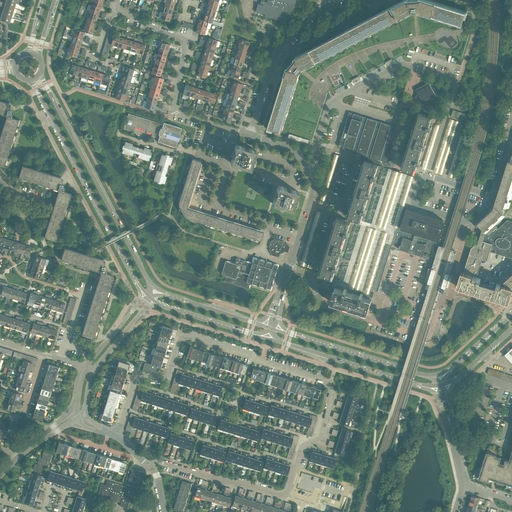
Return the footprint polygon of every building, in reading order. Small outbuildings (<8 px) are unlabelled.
[(101,8),(103,2),(96,0),(93,0),(92,5),(101,8)] [(173,9),(175,3),(166,0),(165,0),(164,6),(173,9),(174,9),(173,9)] [(258,4),(255,12),(257,13),(258,12),(265,14),(264,16),(265,17),(265,16),(287,23),(287,24),(292,8),(293,7),(292,7),(292,5),(293,5),(295,5),(296,0),(261,0),(261,1),(261,0),(261,1),(260,3),(260,4),(258,4)] [(352,43),(392,22),(413,11),(417,11),(462,25),(462,24),(464,17),(466,12),(451,7),(450,8),(436,3),(427,0),(406,0),(394,7),(394,6),(380,14),(366,21),(346,32),(352,43)] [(215,11),(217,5),(208,2),(207,8),(206,8),(215,11)] [(13,13),(14,8),(0,3),(0,6),(4,8),(3,10),(13,13)] [(98,14),(100,8),(101,9),(101,8),(92,5),(91,5),(89,11),(98,14)] [(171,15),(173,9),(164,6),(162,12),(171,15)] [(213,17),(215,11),(206,8),(206,9),(204,14),(213,17)] [(96,20),(98,14),(89,11),(87,18),(97,21),(97,20),(96,20)] [(472,27),(462,24),(462,25),(417,11),(413,11),(392,22),(352,43),(303,69),(300,72),(282,131),(289,134),(310,140),(312,141),(328,92),(355,78),(418,45),(462,58),(472,27)] [(169,21),(171,15),(162,12),(160,19),(169,22),(170,21),(169,21)] [(0,19),(10,23),(11,18),(0,14),(0,16),(1,17),(0,19)] [(211,24),(213,17),(204,14),(203,20),(203,21),(208,22),(208,23),(211,24)] [(94,27),(96,21),(97,21),(87,18),(85,24),(94,27)] [(206,29),(208,23),(208,22),(203,21),(203,20),(199,19),(198,20),(199,20),(197,26),(206,29)] [(92,33),(94,27),(85,24),(83,30),(93,33),(92,33)] [(204,35),(206,29),(197,26),(195,32),(195,31),(194,32),(204,35)] [(82,39),(84,33),(85,33),(85,32),(75,29),(73,36),(82,39)] [(352,43),(346,32),(324,43),(310,50),(296,57),(295,55),(290,58),(287,61),(285,67),(286,67),(285,72),(286,73),(283,83),(279,98),(279,97),(269,128),(282,131),(300,72),(303,69),(352,43)] [(80,44),(82,39),(73,36),(71,42),(81,45),(80,44)] [(117,47),(120,37),(114,36),(113,37),(112,39),(112,42),(111,45),(117,47)] [(123,49),(126,39),(120,38),(121,37),(120,37),(117,47),(123,49)] [(215,47),(217,41),(208,38),(208,39),(206,44),(215,47)] [(130,50),(133,41),(132,41),(126,39),(123,49),(130,50)] [(247,48),(249,42),(250,43),(250,42),(240,39),(238,45),(247,48)] [(136,52),(139,43),(133,42),(133,41),(130,50),(136,52)] [(78,51),(80,45),(81,45),(71,42),(69,48),(78,51)] [(168,51),(170,45),(161,42),(159,48),(168,51)] [(142,54),(145,45),(144,45),(139,43),(136,52),(142,54)] [(213,53),(215,47),(206,44),(204,50),(213,53)] [(246,54),(247,48),(238,45),(236,52),(246,55),(246,54)] [(76,57),(78,51),(69,48),(67,55),(77,58),(77,57),(76,57)] [(166,57),(168,51),(159,48),(157,55),(166,58),(167,57),(166,57)] [(211,59),(213,53),(204,50),(204,51),(202,57),(211,59)] [(243,61),(245,55),(246,55),(236,52),(234,58),(243,61)] [(164,64),(166,58),(157,55),(155,61),(164,64)] [(209,66),(211,59),(202,57),(201,63),(200,62),(200,63),(209,66)] [(242,67),(243,61),(234,58),(233,64),(242,67)] [(162,69),(164,64),(155,61),(153,67),(163,70),(162,69)] [(207,72),(209,66),(200,63),(198,69),(207,72)] [(75,75),(78,66),(72,65),(72,64),(69,73),(75,75)] [(240,73),(241,67),(242,67),(233,64),(231,70),(240,73)] [(81,77),(84,68),(78,66),(75,75),(81,77)] [(132,76),(134,70),(124,67),(125,67),(123,73),(132,76)] [(160,76),(162,70),(163,70),(153,67),(151,73),(160,76)] [(88,79),(90,70),(85,68),(84,68),(81,77),(88,79)] [(205,78),(207,72),(198,69),(197,75),(196,75),(205,78)] [(94,81),(97,72),(96,72),(90,70),(88,79),(94,81)] [(238,79),(240,73),(231,70),(229,77),(238,80),(238,79)] [(100,83),(103,74),(97,72),(94,81),(100,83)] [(130,82),(132,76),(123,73),(121,79),(120,79),(130,82)] [(106,85),(109,76),(109,75),(109,76),(103,74),(100,83),(106,85)] [(162,85),(163,79),(154,76),(152,82),(162,85)] [(128,89),(130,82),(120,79),(120,80),(121,80),(119,86),(128,89)] [(240,91),(242,85),(242,84),(233,81),(231,88),(240,91)] [(160,91),(161,86),(162,86),(162,85),(152,82),(150,89),(160,91)] [(432,84),(430,85),(429,82),(416,89),(417,92),(415,98),(421,100),(422,103),(436,96),(435,94),(436,92),(437,90),(437,88),(436,86),(434,85),(432,84)] [(182,94),(189,96),(192,87),(186,85),(186,84),(185,84),(185,85),(183,84),(182,84),(181,90),(182,89),(184,90),(182,94)] [(126,95),(128,89),(119,86),(117,92),(117,91),(116,92),(126,95)] [(195,98),(198,88),(197,89),(192,87),(189,96),(195,98)] [(201,100),(204,91),(198,89),(198,88),(195,98),(201,100)] [(238,96),(240,91),(231,88),(229,94),(239,97),(239,96),(238,96)] [(158,97),(160,91),(150,89),(149,95),(158,98),(158,97)] [(208,102),(210,92),(204,91),(201,100),(208,102)] [(124,101),(126,95),(116,92),(117,92),(115,98),(124,101)] [(214,104),(217,95),(211,93),(211,92),(210,92),(208,102),(214,104)] [(236,103),(238,97),(239,97),(229,94),(227,100),(236,103)] [(156,104),(157,98),(158,98),(149,95),(147,101),(156,104)] [(234,109),(236,103),(227,100),(225,106),(235,109),(234,109)] [(154,110),(156,104),(147,101),(145,108),(154,111),(154,110)] [(7,109),(9,105),(0,102),(0,113),(6,116),(5,118),(7,119),(0,142),(0,165),(4,167),(19,120),(11,118),(13,113),(11,113),(11,111),(7,109)] [(232,115),(234,109),(235,110),(235,109),(225,106),(223,112),(232,115)] [(230,121),(232,115),(223,112),(221,119),(231,122),(231,121),(230,121)] [(383,274),(393,243),(397,245),(396,248),(423,256),(424,253),(429,255),(432,246),(432,244),(436,245),(438,240),(440,234),(442,235),(444,228),(442,228),(445,221),(406,209),(403,220),(402,224),(402,226),(398,225),(414,176),(399,171),(392,169),(393,167),(392,166),(393,165),(394,163),(393,162),(392,161),(390,161),(390,160),(388,160),(393,144),(390,143),(395,127),(349,113),(338,147),(339,147),(339,146),(343,148),(344,148),(352,151),(353,151),(357,152),(360,153),(359,158),(358,160),(364,162),(347,217),(350,218),(348,222),(336,218),(319,273),(338,279),(337,282),(336,286),(335,286),(334,289),(330,302),(367,314),(368,312),(372,299),(368,298),(369,292),(370,289),(378,292),(383,274)] [(431,130),(432,127),(430,126),(431,123),(430,123),(432,117),(418,113),(412,131),(426,136),(428,129),(431,130)] [(163,125),(157,123),(128,114),(127,117),(127,119),(126,119),(125,124),(125,125),(124,129),(133,132),(135,128),(134,128),(135,127),(144,130),(145,129),(147,130),(146,131),(154,134),(153,136),(159,138),(163,125)] [(175,147),(181,128),(163,122),(163,125),(159,138),(157,142),(175,147)] [(425,148),(426,145),(424,145),(425,142),(425,141),(426,136),(412,131),(407,150),(421,154),(423,147),(425,148)] [(310,140),(289,134),(288,138),(308,144),(310,140)] [(134,158),(137,149),(135,148),(136,147),(132,146),(132,144),(124,142),(121,152),(125,153),(125,155),(134,158)] [(250,169),(256,151),(236,144),(230,163),(250,169)] [(149,161),(152,150),(144,148),(144,150),(140,148),(139,150),(137,149),(134,158),(144,161),(145,159),(149,161)] [(421,161),(419,161),(421,154),(407,150),(401,168),(415,173),(417,167),(418,164),(420,164),(421,161)] [(170,165),(172,157),(162,153),(161,158),(159,157),(157,167),(165,169),(166,168),(167,168),(168,164),(170,165)] [(492,209),(491,210),(499,218),(503,214),(504,215),(503,214),(505,213),(505,212),(506,208),(511,190),(511,154),(511,157),(509,156),(492,209)] [(187,208),(196,176),(201,161),(192,159),(178,204),(179,204),(178,206),(184,216),(186,217),(185,218),(260,241),(263,232),(187,208)] [(60,184),(61,179),(24,168),(24,166),(25,166),(22,165),(18,178),(58,190),(57,192),(59,193),(46,235),(45,235),(44,237),(56,241),(71,194),(63,192),(65,187),(63,187),(63,185),(60,184)] [(164,176),(166,172),(164,172),(165,169),(157,167),(153,177),(155,177),(153,181),(164,184),(166,177),(164,176)] [(433,190),(435,183),(428,181),(426,188),(433,190)] [(292,210),(296,198),(298,191),(278,185),(272,204),(292,210)] [(471,248),(469,254),(482,259),(487,260),(490,252),(492,245),(495,246),(500,242),(511,255),(511,234),(511,232),(511,221),(507,220),(498,228),(496,225),(501,221),(499,219),(500,219),(499,218),(491,210),(477,224),(476,223),(474,225),(476,227),(478,228),(481,232),(477,244),(476,244),(471,248)] [(5,252),(8,240),(4,238),(2,243),(0,242),(0,246),(3,248),(3,249),(2,249),(2,251),(5,252)] [(286,252),(288,247),(286,245),(285,245),(284,242),(278,240),(276,241),(275,239),(270,241),(269,247),(270,249),(272,254),(279,256),(279,253),(281,253),(283,252),(283,251),(286,252)] [(14,246),(15,242),(8,240),(5,252),(8,252),(8,251),(7,250),(8,249),(10,250),(12,246),(14,246)] [(16,255),(20,243),(15,242),(14,246),(12,246),(10,250),(15,251),(15,253),(14,252),(13,254),(16,255)] [(25,250),(27,246),(20,243),(16,255),(19,256),(20,254),(19,254),(19,253),(22,253),(23,249),(25,250)] [(29,256),(30,251),(32,247),(31,247),(27,246),(25,250),(23,249),(22,253),(26,255),(26,256),(25,256),(25,258),(28,259),(29,256)] [(103,261),(66,250),(67,249),(67,248),(65,248),(61,260),(100,272),(99,274),(102,275),(84,333),(82,332),(81,335),(94,338),(113,276),(106,274),(107,270),(105,269),(106,267),(102,266),(103,261)] [(461,272),(456,287),(462,288),(472,291),(472,292),(504,302),(505,302),(511,295),(511,273),(503,282),(505,284),(503,285),(502,286),(501,286),(501,285),(497,283),(496,286),(494,285),(480,281),(482,276),(477,275),(482,259),(469,254),(463,272),(461,272)] [(44,264),(46,260),(46,259),(36,256),(33,255),(32,258),(34,259),(34,258),(35,259),(34,261),(44,264)] [(270,290),(278,265),(253,258),(252,263),(239,259),(236,261),(235,264),(225,261),(221,274),(226,276),(224,281),(248,289),(250,283),(270,290)] [(42,273),(43,269),(30,264),(29,267),(31,268),(31,267),(32,268),(31,270),(42,273)] [(40,278),(42,273),(31,270),(31,272),(29,272),(30,271),(28,271),(27,274),(30,275),(40,278)] [(7,297),(9,288),(6,287),(6,286),(7,286),(8,284),(4,283),(3,286),(3,289),(2,292),(1,294),(1,295),(7,297)] [(12,298),(16,287),(13,286),(13,288),(13,289),(9,288),(7,297),(12,298)] [(18,300),(21,292),(18,291),(18,289),(19,287),(16,287),(12,298),(18,300)] [(24,302),(27,293),(28,290),(25,289),(24,291),(25,291),(24,293),(21,292),(18,300),(24,302)] [(33,303),(37,291),(34,291),(34,293),(34,294),(30,293),(27,301),(33,303)] [(39,305),(42,296),(38,295),(39,294),(40,292),(37,291),(33,303),(39,305)] [(45,307),(48,295),(46,294),(45,296),(45,297),(42,296),(39,305),(45,307)] [(50,309),(53,300),(50,299),(50,298),(51,298),(51,296),(48,295),(45,307),(50,309)] [(56,310),(60,299),(57,298),(56,300),(57,300),(57,301),(53,300),(50,309),(56,310)] [(62,312),(65,304),(61,303),(62,301),(63,300),(60,299),(56,310),(62,312)] [(10,327),(12,318),(9,317),(9,316),(10,316),(11,314),(8,313),(4,325),(10,327)] [(15,329),(19,317),(16,316),(16,318),(16,319),(12,318),(10,327),(15,329)] [(21,331),(24,322),(21,321),(21,320),(22,318),(19,317),(15,329),(21,331)] [(27,332),(30,324),(31,321),(28,320),(27,322),(28,322),(27,323),(24,322),(21,331),(27,332)] [(36,334),(40,322),(37,321),(37,323),(37,324),(33,323),(34,323),(33,323),(30,332),(31,332),(36,334)] [(42,335),(45,327),(42,326),(42,325),(43,323),(40,322),(36,334),(42,335)] [(48,337),(52,326),(49,325),(48,327),(49,327),(48,328),(45,327),(42,335),(48,337)] [(54,339),(57,330),(56,330),(56,331),(53,329),(53,328),(54,328),(54,326),(52,326),(48,337),(54,339)] [(169,344),(167,343),(158,340),(157,344),(156,344),(155,345),(156,345),(167,349),(169,344)] [(166,353),(167,349),(156,345),(155,349),(155,348),(154,350),(155,350),(166,353)] [(191,358),(194,349),(190,347),(190,346),(186,357),(191,358)] [(201,361),(204,351),(204,350),(200,349),(199,350),(196,360),(201,361)] [(163,358),(164,353),(166,354),(166,353),(155,350),(153,355),(164,358),(163,358)] [(211,364),(214,354),(214,353),(209,352),(209,353),(206,363),(211,364)] [(235,372),(238,362),(238,361),(233,359),(233,360),(230,370),(235,372)] [(35,364),(33,363),(30,362),(27,361),(24,360),(22,366),(30,369),(31,365),(33,366),(32,366),(34,367),(35,364)] [(160,368),(161,363),(152,360),(150,365),(159,367),(160,368)] [(130,365),(129,364),(119,361),(117,366),(127,369),(128,370),(130,365)] [(159,367),(150,365),(144,363),(142,371),(150,374),(151,372),(153,372),(157,373),(159,367)] [(244,375),(248,364),(247,365),(242,363),(239,373),(244,375)] [(57,372),(59,367),(49,364),(48,364),(46,369),(47,369),(57,372)] [(29,372),(30,369),(22,366),(20,372),(32,375),(33,373),(31,372),(29,372)] [(255,380),(258,370),(253,368),(253,367),(253,368),(250,378),(255,380)] [(184,385),(187,376),(184,375),(184,374),(185,372),(182,371),(181,374),(180,377),(179,380),(178,383),(184,385)] [(31,378),(32,375),(20,372),(18,377),(27,380),(28,377),(29,377),(29,378),(31,378)] [(190,387),(194,375),(191,374),(190,376),(191,376),(190,377),(187,376),(184,385),(190,387)] [(196,388),(198,380),(195,379),(195,377),(196,378),(196,376),(194,375),(190,387),(196,388)] [(26,383),(27,380),(18,377),(16,383),(28,387),(29,384),(27,383),(27,384),(26,383)] [(201,390),(205,378),(202,377),(202,379),(202,380),(202,381),(198,380),(196,388),(201,390)] [(207,392),(210,383),(206,382),(207,381),(208,379),(205,378),(201,390),(207,392)] [(213,394),(216,382),(214,381),(213,383),(214,383),(213,384),(210,383),(207,392),(213,394)] [(219,396),(221,387),(218,386),(218,385),(219,385),(219,383),(216,382),(213,394),(218,395),(219,396)] [(303,394),(306,385),(306,383),(302,382),(301,383),(298,393),(303,394)] [(27,390),(28,387),(16,383),(15,389),(14,389),(23,392),(24,388),(25,389),(27,390)] [(141,400),(146,402),(149,393),(146,392),(146,391),(147,391),(147,389),(144,388),(143,391),(142,394),(141,397),(141,400),(140,400),(141,400)] [(317,399),(321,388),(320,389),(315,388),(312,397),(317,399)] [(23,395),(20,394),(12,391),(12,392),(10,397),(18,400),(20,397),(21,397),(21,398),(23,398),(23,395)] [(152,404),(156,392),(153,391),(152,393),(153,393),(152,394),(149,393),(146,402),(152,404)] [(158,405),(161,397),(157,396),(158,395),(159,393),(156,392),(152,404),(158,405)] [(355,403),(357,397),(348,394),(345,393),(344,396),(346,397),(346,396),(347,397),(346,400),(355,403)] [(164,407),(167,396),(164,395),(164,397),(164,398),(161,397),(158,405),(164,407)] [(169,409),(172,400),(169,399),(169,398),(170,396),(167,396),(164,407),(169,409)] [(17,403),(18,400),(10,397),(8,403),(20,407),(21,404),(19,403),(19,404),(17,403)] [(248,410),(252,398),(249,397),(249,399),(249,401),(245,400),(245,399),(242,408),(248,410)] [(175,411),(179,399),(176,398),(175,400),(176,400),(175,402),(172,400),(169,409),(175,411)] [(254,412),(257,403),(253,402),(254,401),(255,399),(252,398),(248,410),(254,412)] [(181,413),(183,404),(180,403),(180,402),(181,402),(182,400),(179,399),(175,411),(181,413)] [(353,409),(355,403),(346,400),(345,404),(344,403),(342,402),(341,405),(353,409)] [(260,414),(263,402),(261,401),(260,403),(260,404),(257,403),(254,412),(260,414)] [(47,406),(37,403),(36,402),(34,407),(35,407),(45,410),(47,406)] [(187,415),(189,406),(190,403),(187,402),(187,404),(187,405),(183,404),(181,413),(186,414),(187,415)] [(266,415),(268,407),(265,406),(265,404),(266,405),(266,403),(263,402),(260,414),(265,415),(266,415)] [(19,410),(20,407),(8,403),(6,409),(15,412),(15,411),(16,408),(17,409),(19,410)] [(274,416),(278,404),(275,403),(274,405),(275,405),(274,407),(271,406),(271,405),(268,414),(269,414),(274,416)] [(280,418),(283,409),(279,408),(280,407),(281,405),(278,404),(274,416),(280,418)] [(353,409),(341,405),(340,408),(342,408),(343,408),(344,408),(343,411),(351,414),(353,409)] [(194,419),(198,407),(195,406),(194,408),(195,408),(194,410),(191,409),(191,408),(188,417),(194,419)] [(200,421),(202,412),(199,411),(199,410),(200,410),(200,408),(198,407),(194,419),(200,421)] [(286,419),(289,408),(286,407),(286,409),(286,410),(283,409),(280,418),(286,419)] [(291,421),(294,413),(291,412),(291,410),(292,411),(292,409),(289,408),(286,419),(291,421)] [(205,422),(209,411),(206,410),(206,412),(206,413),(202,412),(200,421),(205,422)] [(297,423),(301,411),(298,410),(297,412),(298,413),(297,414),(294,413),(291,421),(297,423)] [(211,424),(214,416),(210,415),(211,413),(212,412),(209,411),(205,422),(211,424)] [(303,425),(305,416),(302,415),(302,414),(303,414),(304,412),(301,411),(297,423),(303,425)] [(349,420),(351,414),(343,411),(342,415),(340,415),(341,414),(339,414),(338,416),(349,420)] [(42,420),(44,415),(34,412),(32,417),(42,420)] [(111,422),(112,417),(102,414),(101,419),(111,422)] [(310,424),(311,421),(312,418),(312,415),(309,414),(309,416),(309,417),(305,416),(303,425),(309,427),(309,426),(310,424)] [(138,428),(141,420),(137,419),(138,417),(138,418),(139,416),(136,415),(135,418),(134,420),(133,423),(132,426),(127,425),(126,427),(131,429),(132,426),(138,428)] [(348,426),(349,420),(338,416),(337,419),(339,420),(339,419),(340,420),(339,423),(348,426)] [(144,430),(147,418),(145,417),(144,419),(145,420),(144,421),(141,420),(138,428),(144,430)] [(223,430),(227,418),(224,417),(223,419),(224,419),(223,421),(220,420),(220,419),(217,428),(218,428),(223,430)] [(150,432),(152,423),(149,422),(149,421),(150,421),(150,419),(147,418),(144,430),(150,432)] [(229,432),(232,423),(228,422),(229,421),(230,419),(227,418),(223,430),(229,432)] [(155,434),(159,422),(156,421),(156,423),(156,424),(152,423),(150,432),(155,434)] [(235,434),(238,422),(235,421),(235,423),(235,424),(232,423),(229,432),(235,434)] [(161,435),(164,427),(160,426),(161,425),(162,423),(159,422),(155,434),(161,435)] [(240,435),(243,427),(240,426),(240,424),(241,425),(241,423),(238,422),(235,434),(240,435)] [(167,437),(169,430),(170,429),(171,426),(168,425),(167,427),(167,428),(164,427),(161,435),(167,437)] [(246,437),(250,425),(247,425),(246,426),(247,427),(246,428),(243,427),(240,435),(246,437)] [(252,439),(255,430),(251,429),(252,428),(253,426),(250,425),(246,437),(252,439)] [(267,439),(270,428),(268,427),(267,429),(268,429),(267,430),(264,429),(261,438),(267,439)] [(258,441),(261,432),(260,432),(261,429),(258,428),(258,430),(258,431),(255,430),(252,439),(257,441),(258,441)] [(273,441),(275,433),(272,432),(272,430),(273,431),(273,429),(270,428),(267,439),(273,441)] [(348,437),(350,431),(351,431),(342,428),(342,429),(341,432),(340,432),(340,431),(338,431),(337,433),(348,437)] [(278,443),(282,431),(279,430),(278,432),(279,432),(279,434),(275,433),(273,441),(278,443)] [(174,444),(177,432),(174,431),(174,433),(174,435),(171,434),(170,434),(168,442),(174,444)] [(284,445),(287,436),(283,435),(284,434),(285,432),(282,431),(278,443),(284,445)] [(9,442),(12,433),(11,433),(7,432),(6,436),(3,435),(2,440),(7,441),(6,442),(5,442),(5,444),(8,445),(9,442)] [(179,446),(182,437),(179,436),(179,435),(180,433),(177,432),(174,444),(179,446)] [(347,443),(348,437),(337,433),(336,436),(338,437),(338,436),(339,437),(338,440),(347,443)] [(290,447),(290,446),(291,443),(292,441),(293,438),(294,435),(291,434),(290,436),(290,437),(287,436),(284,445),(290,447)] [(185,448),(189,436),(186,435),(185,437),(186,437),(185,438),(182,437),(179,446),(185,448)] [(191,450),(194,441),(193,441),(190,440),(190,439),(191,439),(191,437),(189,436),(185,448),(191,449),(191,450)] [(345,448),(347,443),(338,440),(337,443),(336,443),(334,442),(333,445),(345,448)] [(61,453),(64,444),(59,442),(56,452),(61,453)] [(206,456),(209,444),(207,443),(206,445),(206,446),(203,445),(202,445),(200,454),(206,456)] [(211,457),(214,449),(211,448),(211,447),(212,447),(212,445),(209,444),(206,456),(211,457)] [(343,454),(345,448),(333,445),(332,448),(334,448),(335,448),(336,448),(335,451),(335,452),(337,453),(343,455),(343,454)] [(217,459),(221,448),(218,447),(217,448),(218,449),(217,450),(214,449),(211,457),(217,459)] [(223,461),(226,452),(225,452),(222,451),(223,450),(224,448),(221,448),(217,459),(223,461)] [(511,455),(510,461),(505,460),(504,462),(500,461),(501,458),(497,457),(496,457),(498,451),(488,448),(484,459),(486,459),(480,479),(488,482),(490,477),(494,478),(498,479),(511,483),(511,455)] [(232,462),(235,450),(232,449),(232,451),(232,452),(229,451),(228,451),(226,460),(232,462)] [(315,462),(318,454),(315,453),(315,451),(315,452),(316,450),(313,449),(312,452),(309,460),(310,461),(310,460),(315,462)] [(237,463),(240,455),(237,454),(237,453),(238,451),(235,450),(232,462),(237,463)] [(50,461),(52,453),(44,451),(43,455),(42,458),(48,460),(50,461)] [(321,464),(325,452),(322,451),(321,453),(322,453),(321,455),(318,454),(315,462),(321,464)] [(327,466),(329,457),(326,456),(326,455),(327,455),(328,453),(325,452),(321,464),(327,466)] [(333,468),(335,459),(337,453),(335,452),(333,458),(329,457),(327,466),(332,468),(333,468)] [(243,465),(247,453),(244,453),(243,454),(244,455),(243,456),(240,455),(237,463),(243,465)] [(249,467),(251,458),(248,457),(248,456),(249,456),(249,454),(247,453),(243,465),(249,467)] [(254,469),(258,457),(255,456),(255,458),(255,459),(251,458),(249,467),(254,469)] [(45,467),(48,460),(42,458),(39,457),(38,461),(39,461),(38,464),(43,466),(45,467)] [(260,471),(263,462),(259,461),(260,460),(261,458),(258,457),(254,469),(260,470),(260,471)] [(269,469),(273,458),(270,457),(270,459),(270,460),(266,459),(263,467),(264,468),(264,467),(269,469)] [(275,471),(278,462),(274,461),(275,460),(276,458),(273,458),(269,469),(275,471)] [(281,473),(285,461),(282,460),(281,462),(282,462),(281,464),(278,462),(275,471),(281,473)] [(287,475),(290,466),(289,466),(286,465),(286,464),(287,464),(287,462),(285,461),(281,473),(287,475)] [(41,473),(43,466),(38,464),(35,463),(34,468),(33,471),(41,473)] [(140,484),(144,473),(129,468),(126,480),(140,484)] [(55,478),(57,474),(50,471),(47,480),(46,483),(49,484),(50,482),(49,482),(49,481),(52,481),(53,477),(55,478)] [(41,479),(42,476),(33,473),(31,479),(43,483),(44,480),(42,479),(42,480),(41,479)] [(58,487),(61,475),(57,474),(55,478),(53,477),(52,481),(56,483),(56,484),(55,484),(55,486),(58,487)] [(67,481),(68,477),(61,475),(58,487),(61,488),(61,486),(60,485),(61,484),(63,485),(65,481),(67,481)] [(69,490),(73,479),(68,477),(67,481),(65,481),(63,485),(68,486),(67,488),(67,487),(66,489),(69,490)] [(42,486),(43,483),(31,479),(29,485),(38,487),(39,484),(40,484),(40,485),(42,486)] [(78,485),(80,481),(73,479),(69,490),(72,491),(73,489),(72,489),(72,488),(75,489),(76,484),(78,485)] [(82,491),(84,482),(80,481),(78,485),(76,484),(75,489),(79,490),(79,491),(77,496),(80,497),(82,491)] [(128,497),(129,493),(134,495),(134,494),(136,488),(136,487),(126,484),(125,489),(121,488),(121,485),(107,481),(109,482),(108,486),(101,484),(98,494),(105,496),(106,495),(110,496),(109,500),(116,502),(117,501),(121,502),(120,506),(127,508),(130,498),(128,497)] [(181,511),(190,484),(182,481),(181,485),(180,488),(179,492),(179,493),(178,495),(176,500),(177,500),(176,503),(175,502),(175,503),(174,507),(175,507),(174,510),(173,510),(172,511),(186,511),(188,510),(184,509),(182,511),(181,511)] [(37,491),(38,487),(29,485),(28,491),(39,494),(40,491),(38,491),(37,491)] [(200,498),(204,486),(201,485),(200,487),(201,487),(200,488),(197,487),(194,496),(200,498)] [(206,500),(208,491),(205,490),(205,489),(206,489),(207,487),(204,486),(200,498),(206,500)] [(212,501),(215,490),(212,489),(212,491),(212,492),(208,491),(206,500),(212,501)] [(217,503),(220,495),(217,493),(217,492),(218,490),(215,490),(212,501),(217,503)] [(34,499),(35,496),(37,496),(38,497),(39,494),(28,491),(26,496),(34,499)] [(223,505),(227,493),(224,492),(223,494),(224,494),(223,496),(220,495),(217,503),(223,505)] [(229,507),(232,498),(231,498),(228,497),(228,496),(229,496),(230,494),(227,493),(223,505),(229,507)] [(237,507),(241,494),(238,493),(237,495),(238,495),(238,496),(235,496),(235,495),(232,506),(237,507)] [(481,500),(482,499),(480,498),(472,495),(470,501),(478,504),(480,500),(481,500)] [(33,502),(34,499),(26,496),(24,502),(33,505),(36,506),(37,503),(35,502),(35,503),(33,502)] [(84,505),(86,499),(80,497),(77,496),(77,497),(76,500),(75,500),(75,499),(73,498),(72,501),(84,505)] [(246,510),(250,497),(247,496),(247,498),(247,499),(244,498),(241,509),(246,510)] [(251,511),(255,511),(259,499),(256,499),(256,500),(256,501),(256,502),(254,501),(250,511),(251,511)] [(82,511),(84,505),(72,501),(71,504),(73,505),(73,504),(75,505),(74,508),(82,511)] [(265,511),(268,502),(265,501),(265,503),(266,504),(265,505),(263,504),(260,511),(265,511)] [(477,508),(478,504),(470,501),(468,507),(482,511),(482,510),(477,508)]
